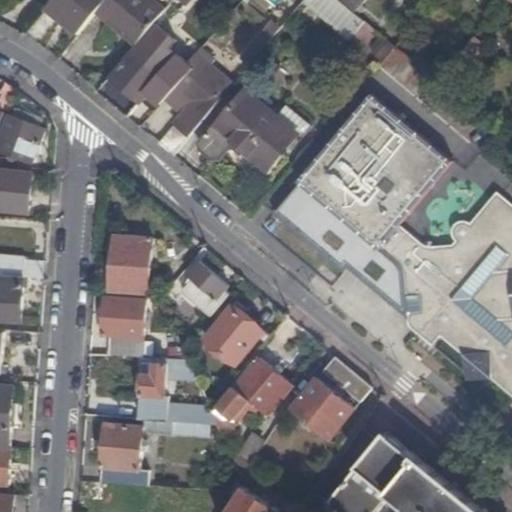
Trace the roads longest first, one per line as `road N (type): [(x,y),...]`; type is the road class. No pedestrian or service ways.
road 1 (residential): [(511,469),(77,100)]
road 2 (residential): [(48,511),(77,100)]
